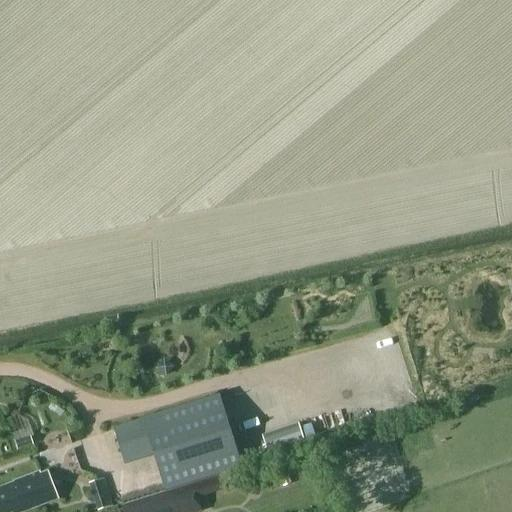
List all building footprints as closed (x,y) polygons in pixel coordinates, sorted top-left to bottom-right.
[(166,492),(242,468),(219,396),(114,429),(125,465),(154,456),(166,492)] [(32,437),(15,442),(18,451),(35,446),(32,437)] [(0,511),(17,511),(20,511),(19,511),(26,511),(58,500),(51,481),(42,477),(40,473),(15,483),(15,484),(0,489),(0,511)] [(167,494),(172,511),(202,511),(194,485),(167,494)] [(172,511),(167,494),(166,492),(122,506),(123,511),(172,511)] [(111,498),(96,503),(98,511),(114,507),(111,498)]
